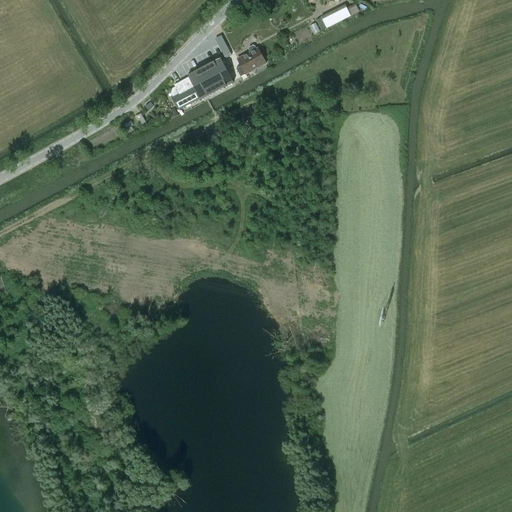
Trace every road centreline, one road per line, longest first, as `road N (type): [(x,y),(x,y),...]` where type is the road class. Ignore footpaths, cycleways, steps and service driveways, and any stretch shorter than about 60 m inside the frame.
road 1 (tertiary): [(0,176),(117,111),(237,0)]
road 2 (track): [(213,123),(0,234)]
